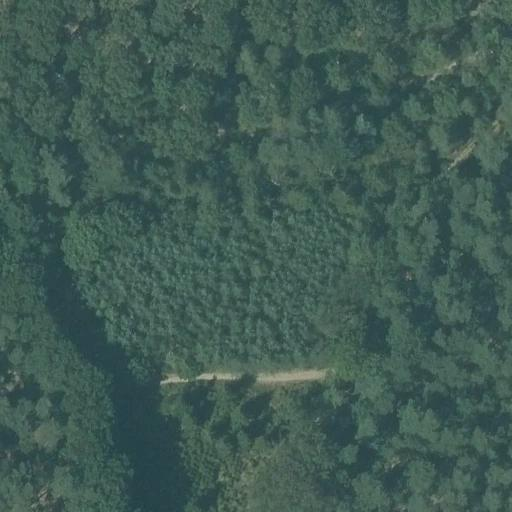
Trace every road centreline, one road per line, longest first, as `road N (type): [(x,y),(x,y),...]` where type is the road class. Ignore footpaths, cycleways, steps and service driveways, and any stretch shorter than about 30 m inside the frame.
road 1 (unknown): [(0,367),(92,385),(285,376),(395,388),(511,474)]
road 2 (track): [(130,511),(99,396),(0,280)]
